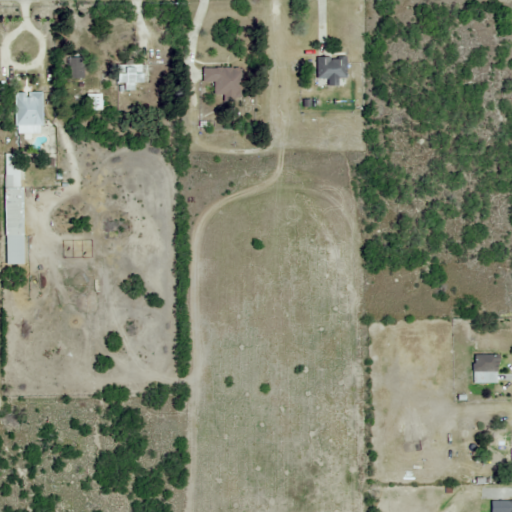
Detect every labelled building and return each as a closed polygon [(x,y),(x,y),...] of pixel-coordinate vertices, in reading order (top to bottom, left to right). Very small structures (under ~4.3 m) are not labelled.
[(83,77),(83,54),(61,54),(61,77),(83,77)] [(327,78),(327,86),(344,86),(344,56),(316,56),(316,78),(327,78)] [(146,82),(146,65),(117,65),(117,83),(124,83),(124,90),(133,90),(133,82),(146,82)] [(214,81),(214,98),(240,98),(240,67),(201,67),(201,81),(214,81)] [(15,93),(15,132),(42,132),(42,93),(15,93)] [(5,153),(6,264),(22,264),(21,153),(5,153)] [(497,372),(497,355),(471,355),(471,372),(497,372)] [(511,511),(511,501),(502,502),(501,511),(511,511)]
